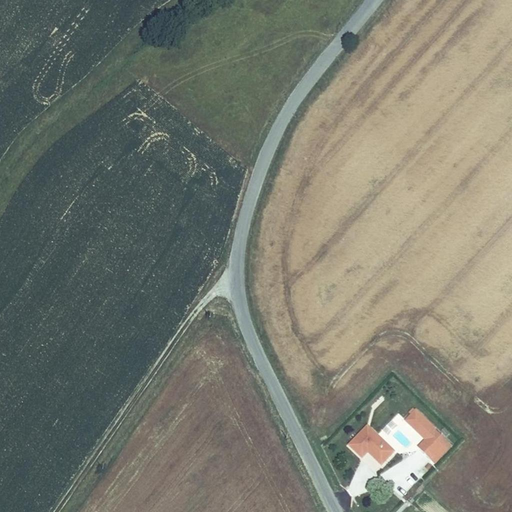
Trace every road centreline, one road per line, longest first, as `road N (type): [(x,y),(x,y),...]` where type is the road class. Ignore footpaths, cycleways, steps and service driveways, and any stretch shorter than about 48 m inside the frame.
road 1 (tertiary): [(373,0),(274,135),(237,253),(253,343),(335,511)]
road 2 (track): [(57,511),(197,307),(238,275)]
